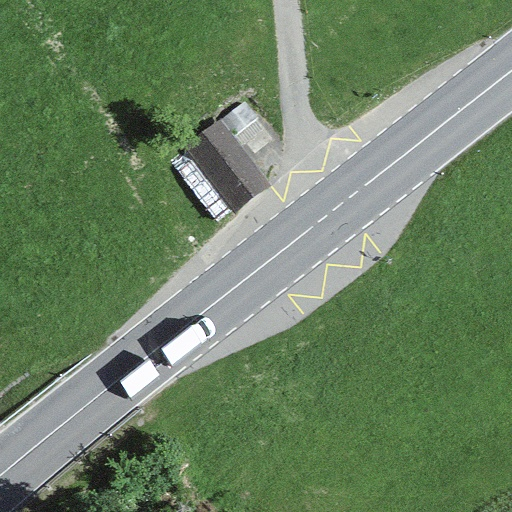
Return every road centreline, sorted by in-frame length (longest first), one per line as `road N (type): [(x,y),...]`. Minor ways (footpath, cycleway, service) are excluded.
road 1 (primary): [(511,71),(0,480)]
road 2 (track): [(287,0),(301,131),(344,201)]
